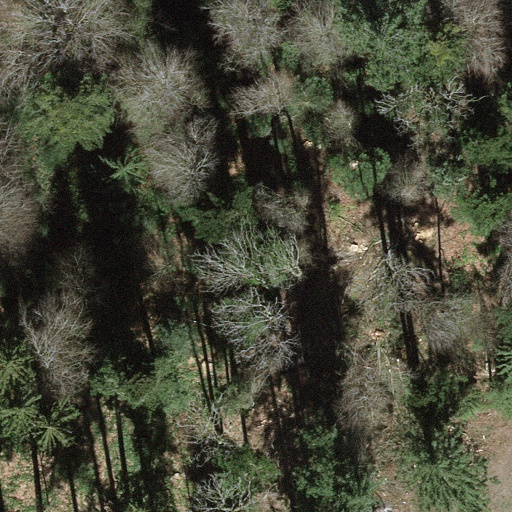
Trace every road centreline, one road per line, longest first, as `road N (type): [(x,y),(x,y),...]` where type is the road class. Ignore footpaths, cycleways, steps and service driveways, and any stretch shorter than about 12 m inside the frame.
road 1 (track): [(274,0),(410,23),(511,12)]
road 2 (track): [(410,511),(511,387)]
